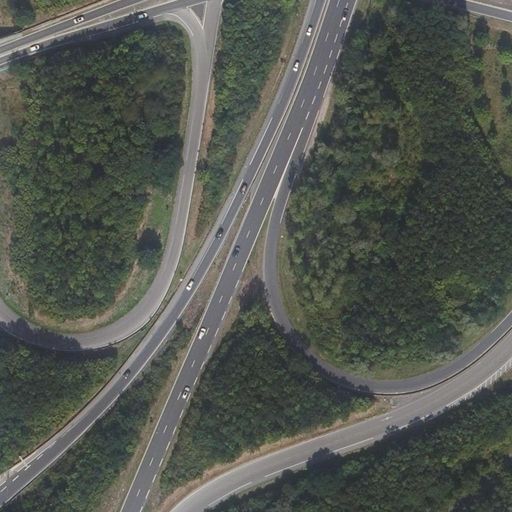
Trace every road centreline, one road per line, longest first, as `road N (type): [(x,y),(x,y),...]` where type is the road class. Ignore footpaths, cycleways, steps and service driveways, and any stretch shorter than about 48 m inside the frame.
road 1 (primary): [(320,0),(250,176),(178,308),(121,385),(0,496)]
road 2 (primary): [(511,321),(462,365),(406,389),(369,389),(300,352),(273,304),(269,269),(304,120)]
road 3 (motorway): [(206,55),(182,228),(147,317),(82,344),(34,336),(0,312)]
road 4 (motorway): [(133,511),(304,120)]
road 5 (motorway): [(184,511),(271,464),(419,410),(511,348)]
road 6 (primary): [(0,62),(167,8)]
road 7 (primary): [(134,0),(0,51)]
road 8 (primary): [(304,120),(348,0)]
